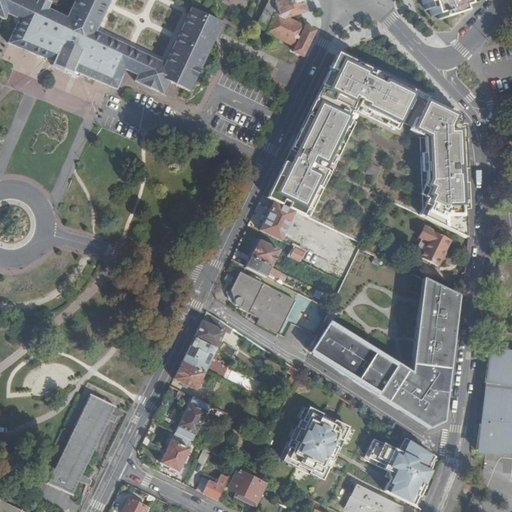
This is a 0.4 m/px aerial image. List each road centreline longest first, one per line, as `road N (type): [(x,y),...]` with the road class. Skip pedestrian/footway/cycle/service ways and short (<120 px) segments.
road 1 (residential): [(475,111),(483,220),(457,429),(431,511)]
road 2 (residential): [(208,279),(347,0)]
road 3 (residential): [(117,466),(208,279)]
road 4 (residential): [(44,233),(208,279)]
